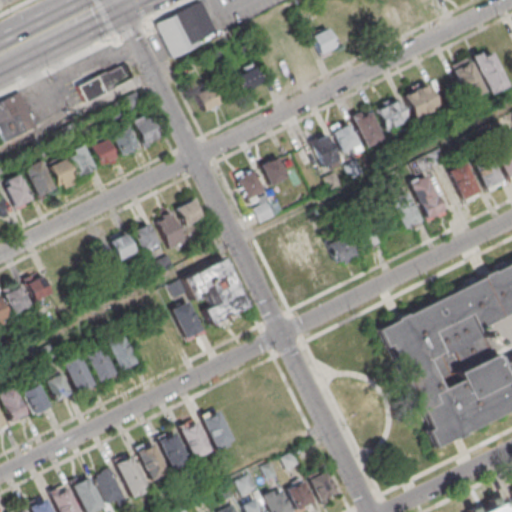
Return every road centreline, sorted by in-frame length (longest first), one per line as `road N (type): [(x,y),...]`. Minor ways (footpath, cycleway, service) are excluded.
road 1 (residential): [(511,0),(0,253)]
road 2 (residential): [(282,334),(116,0)]
road 3 (residential): [(468,240),(282,334)]
road 4 (residential): [(368,511),(282,334)]
road 5 (residential): [(282,334),(116,416)]
road 6 (residential): [(511,449),(383,511)]
road 7 (residential): [(116,416),(0,473)]
